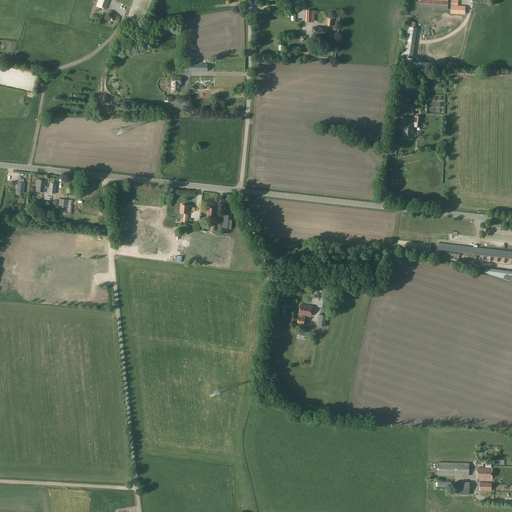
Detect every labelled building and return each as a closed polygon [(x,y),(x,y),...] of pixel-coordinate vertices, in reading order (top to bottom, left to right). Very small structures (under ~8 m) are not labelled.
[(98,0),(97,6),(105,9),(108,0),(98,0)] [(447,10),(448,0),(420,0),(420,9),(447,10)] [(315,11),(306,10),(306,19),(312,19),(312,14),(314,15),(315,11)] [(326,37),(327,29),(314,27),(313,36),(326,37)] [(412,49),(415,28),(408,27),(405,48),(412,49)] [(173,76),(173,77),(171,77),(171,92),(180,92),(180,84),(181,84),(181,77),(179,77),(179,76),(173,76)] [(398,130),(400,130),(403,130),(403,135),(412,136),(414,124),(406,123),(407,118),(402,117),(401,123),(399,122),(398,130)] [(49,187),(45,186),(46,181),(37,179),(35,192),(44,193),(45,189),(49,189),(49,193),(54,193),(56,184),(50,183),(49,187)] [(57,211),(65,212),(70,213),(71,200),(59,198),(57,211)] [(188,214),(189,205),(181,205),(180,213),(183,214),(182,222),(187,223),(188,214)] [(136,245),(138,207),(123,206),(121,245),(136,245)] [(154,255),(158,209),(144,208),(143,220),(148,220),(147,234),(142,233),(140,254),(154,255)] [(218,224),(219,218),(215,217),(216,209),(208,208),(208,211),(207,211),(207,214),(207,218),(211,218),(212,219),(212,223),(218,224)] [(223,215),(222,228),(222,227),(227,228),(227,229),(231,230),(232,220),(228,220),(228,216),(224,215),(223,215)] [(171,228),(171,221),(160,221),(159,250),(169,250),(169,228),(171,228)] [(224,234),(181,230),(180,245),(223,249),(224,234)] [(226,265),(227,252),(190,250),(190,254),(182,254),(182,260),(222,262),(222,264),(226,265)] [(511,271),(485,268),(484,272),(511,281),(511,280),(511,271)] [(329,308),(331,292),(321,291),(319,306),(329,308)] [(299,314),(298,318),(305,319),(305,315),(311,316),(312,307),(300,305),(299,314)] [(325,327),(327,316),(319,315),(317,326),(325,327)] [(469,476),(469,463),(438,462),(437,476),(469,476)] [(477,478),(492,479),(492,468),(477,468),(477,478)] [(491,483),(480,483),(479,491),(491,491),(491,483)]
